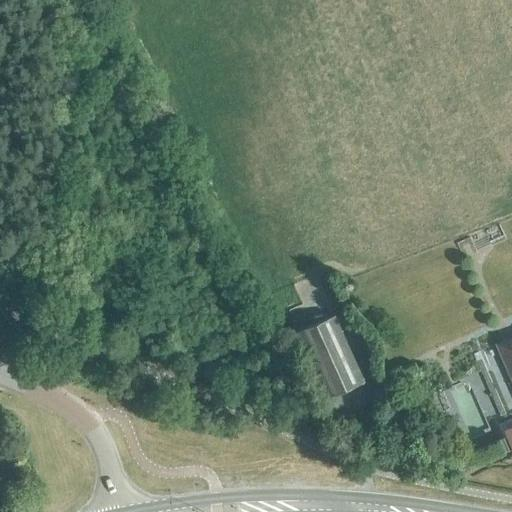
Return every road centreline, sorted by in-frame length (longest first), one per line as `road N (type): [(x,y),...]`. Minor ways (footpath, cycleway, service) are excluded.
road 1 (primary): [(358,498),(258,495),(130,511)]
road 2 (unclassified): [(117,511),(102,447),(87,423),(0,374)]
